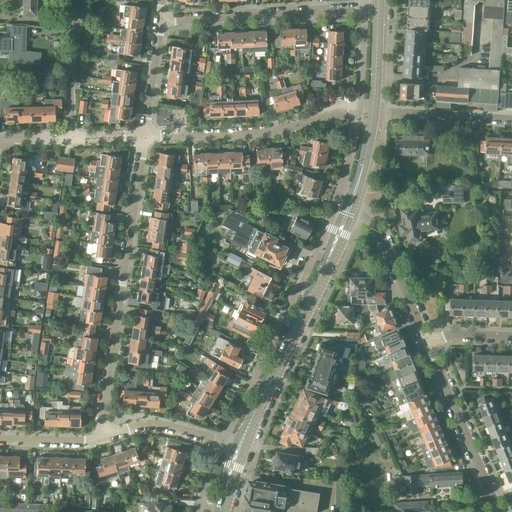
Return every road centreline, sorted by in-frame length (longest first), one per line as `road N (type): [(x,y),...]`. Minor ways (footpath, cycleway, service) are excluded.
road 1 (residential): [(108,435),(101,403),(142,138)]
road 2 (residential): [(142,138),(277,132),(374,109)]
road 3 (residential): [(160,17),(377,7)]
road 4 (tertiary): [(239,448),(318,281)]
road 5 (residential): [(497,511),(427,343)]
road 6 (residential): [(427,343),(385,244),(373,225),(353,215)]
road 7 (residential): [(72,138),(80,0)]
road 8 (residential): [(374,109),(511,119)]
road 9 (residential): [(108,435),(147,423),(239,448)]
road 10 (residential): [(142,138),(160,17)]
